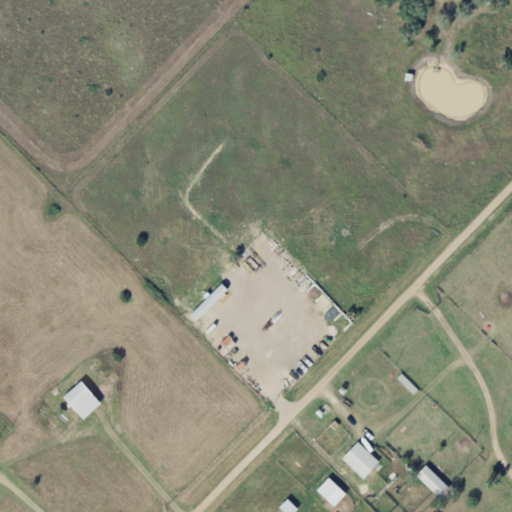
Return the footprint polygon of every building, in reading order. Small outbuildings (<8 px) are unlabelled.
[(99,404),(78,381),(60,399),(81,421),(99,404)] [(378,462),(356,442),(340,459),(361,480),(378,462)] [(438,500),(447,490),(423,467),(414,476),(438,500)] [(314,491),(331,508),(344,496),(327,479),(314,491)] [(293,511),(295,511),(286,500),(277,508),(280,511),(293,511)]
